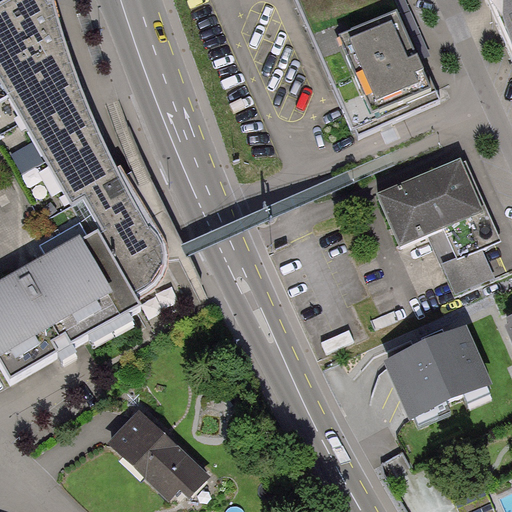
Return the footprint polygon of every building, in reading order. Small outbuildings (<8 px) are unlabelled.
[(0,388),(3,393),(138,315),(132,305),(153,293),(160,283),(164,268),(162,254),(147,235),(112,177),(72,83),(50,0),(23,0),(0,13),(0,388)] [(440,106),(393,0),(291,0),(355,144),(440,106)] [(511,0),(482,0),(511,63),(511,0)] [(497,250),(461,168),(380,203),(403,255),(442,238),(456,269),(497,250)] [(511,323),(496,330),(511,369),(511,323)] [(489,396),(465,344),(390,378),(414,430),(489,396)] [(209,477),(140,418),(113,449),(182,508),(209,477)]
